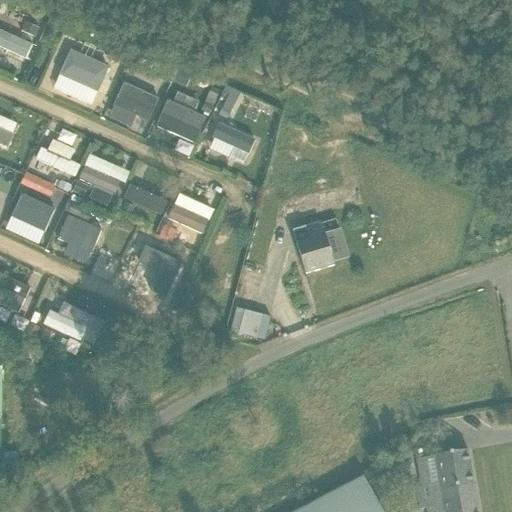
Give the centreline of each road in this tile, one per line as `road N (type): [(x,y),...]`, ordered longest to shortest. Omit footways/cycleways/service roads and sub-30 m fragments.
road 1 (unknown): [(0,87),(219,183),(233,212),(201,297),(185,317),(161,320),(0,246)]
road 2 (unclassified): [(0,508),(242,360),(511,263)]
road 3 (unclassified): [(511,174),(133,0)]
